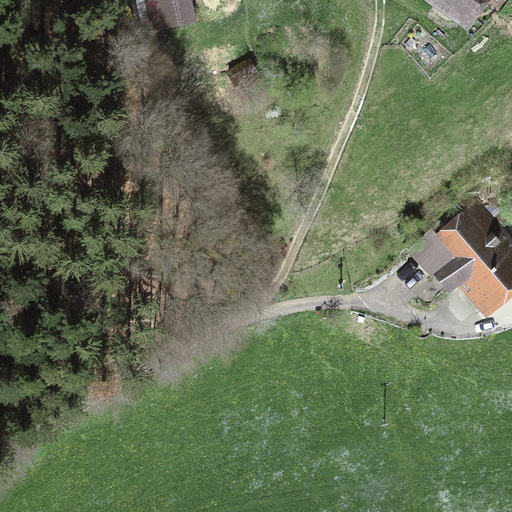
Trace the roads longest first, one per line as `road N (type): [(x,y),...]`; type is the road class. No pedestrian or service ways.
road 1 (track): [(0,472),(57,423),(187,344),(261,312),(348,302),(464,330)]
road 2 (track): [(261,312),(311,222),(363,98),(381,0)]
